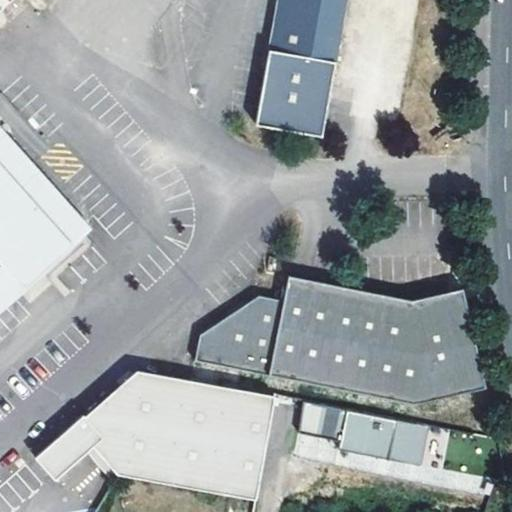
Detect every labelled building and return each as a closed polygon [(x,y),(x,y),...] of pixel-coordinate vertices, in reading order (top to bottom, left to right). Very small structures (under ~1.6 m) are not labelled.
[(0,0),(0,9),(10,0),(0,0)] [(346,0),(278,0),(258,126),(322,137),(346,0)] [(0,309),(90,227),(0,127),(0,309)] [(264,369),(410,398),(482,382),(464,298),(445,286),(410,293),(284,270),(279,294),(255,290),(196,329),(191,355),(264,369)] [(464,298),(461,283),(445,286),(464,298)] [(117,474),(249,496),(268,395),(131,369),(79,416),(77,414),(29,457),(50,480),(87,446),(117,474)] [(331,435),(305,431),(301,449),(327,454),(331,435)] [(369,452),(332,445),(330,457),(367,465),(369,452)]
